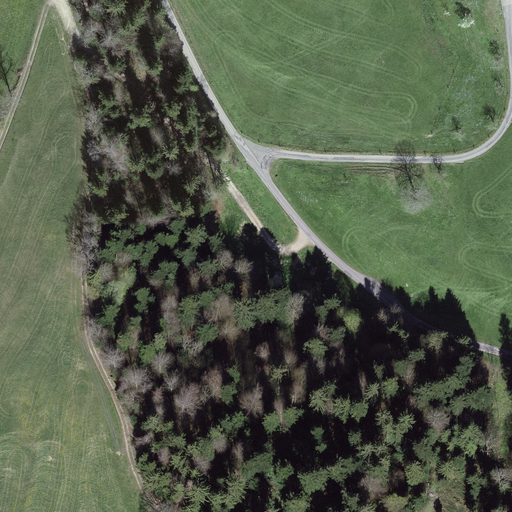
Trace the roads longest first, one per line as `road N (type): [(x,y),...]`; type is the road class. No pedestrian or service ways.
road 1 (track): [(53,0),(88,91),(95,137),(83,309),(152,511)]
road 2 (unclassified): [(511,357),(408,320),(303,228),(214,101),(165,0)]
road 3 (track): [(251,156),(467,157),(492,143),(511,98)]
road 4 (track): [(0,143),(50,0)]
